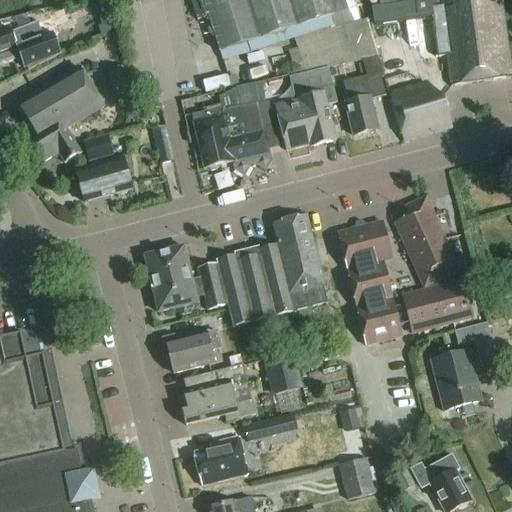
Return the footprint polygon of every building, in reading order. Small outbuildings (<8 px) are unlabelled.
[(202,0),(220,54),(248,45),(251,54),(332,27),(333,30),(376,16),(370,0),(202,0)] [(411,0),(384,4),(380,8),(382,18),(382,22),(387,25),(395,24),(432,19),(435,16),(435,13),(437,13),(444,58),(447,84),(451,88),(511,79),(511,76),(501,0),(435,0),(436,1),(432,1),(430,0),(411,0)] [(102,27),(98,29),(101,37),(117,31),(114,23),(102,27)] [(9,31),(0,34),(0,63),(5,62),(8,65),(14,63),(15,58),(19,57),(25,72),(62,55),(56,37),(40,44),(33,25),(26,28),(10,34),(9,31)] [(345,106),(353,138),(377,132),(370,102),(386,98),(381,80),(383,79),(378,59),(363,62),(367,78),(343,84),(348,105),(345,106)] [(118,110),(134,107),(126,69),(109,72),(118,110)] [(66,130),(103,109),(80,70),(17,106),(33,134),(26,138),(35,152),(34,155),(37,160),(40,161),(42,164),(58,154),(64,164),(80,154),(66,130)] [(286,153),(310,147),(310,149),(336,142),(324,96),(334,93),(328,70),(289,80),(292,91),(296,90),(299,102),(275,108),(286,153)] [(267,155),(261,127),(274,124),(270,104),(265,104),(261,83),(237,88),(219,99),(221,107),(203,111),(204,114),(191,117),(204,171),(234,164),(235,171),(243,176),(247,169),(257,166),(265,171),(269,163),(267,155)] [(388,93),(390,102),(403,143),(451,129),(449,121),(443,100),(437,89),(433,90),(425,83),(388,93)] [(152,132),(160,167),(173,164),(165,129),(152,132)] [(112,157),(108,138),(83,144),(89,169),(74,174),(84,205),(132,192),(123,160),(97,167),(96,161),(112,157)] [(394,225),(409,257),(445,241),(425,199),(404,209),(408,218),(394,225)] [(237,259),(216,264),(217,267),(228,312),(232,329),(327,305),(323,289),(323,288),(306,218),(273,226),(278,249),(257,254),(258,257),(238,263),(237,259)] [(354,229),(354,230),(337,235),(347,272),(356,310),(365,348),(401,339),(392,301),(383,264),(392,262),(382,223),(365,227),(365,226),(364,225),(363,224),(362,224),(361,223),(360,223),(359,223),(358,223),(357,224),(356,224),(356,225),(355,225),(354,226),(354,227),(354,228),(354,229)] [(456,284),(449,270),(456,266),(445,241),(409,257),(425,292),(427,291),(427,292),(456,284)] [(144,259),(151,286),(158,315),(196,306),(199,315),(227,308),(228,312),(217,267),(216,264),(217,268),(197,272),(202,291),(193,293),(187,269),(188,268),(183,249),(144,259)] [(427,291),(425,292),(401,298),(411,336),(474,320),(464,282),(456,284),(427,292),(427,291)] [(482,367),(497,363),(486,325),(455,333),(458,347),(475,342),(482,367)] [(0,511),(89,511),(88,503),(97,501),(100,500),(94,473),(94,472),(91,473),(82,475),(78,455),(77,452),(77,451),(68,453),(57,404),(57,403),(46,353),(45,354),(43,345),(39,339),(31,334),(23,333),(23,332),(21,333),(20,333),(0,337),(0,511)] [(173,376),(193,371),(214,366),(210,353),(221,350),(216,334),(206,336),(206,335),(175,343),(174,340),(170,338),(164,340),(162,344),(164,352),(168,354),(173,376)] [(444,414),(482,405),(469,353),(449,357),(448,350),(440,353),(441,359),(430,362),(444,414)] [(293,353),(263,360),(271,397),(302,390),(293,353)] [(244,368),(209,376),(183,382),(186,395),(179,397),(186,428),(225,418),(226,425),(256,418),(244,368)] [(349,391),(328,395),(330,403),(350,399),(349,391)] [(355,411),(342,414),(344,420),(347,433),(358,430),(359,430),(355,411)] [(243,428),(247,444),(296,433),(292,416),(268,422),(243,428)] [(202,489),(249,477),(239,438),(227,441),(228,448),(194,456),(202,489)] [(468,506),(471,504),(455,474),(460,472),(452,457),(424,472),(431,485),(431,486),(444,511),(456,511),(459,510),(462,511),(467,508),(468,506)] [(346,503),(375,495),(366,460),(337,468),(346,503)] [(388,471),(400,494),(414,487),(403,464),(388,471)] [(254,511),(251,500),(208,511),(207,511),(254,511)]
